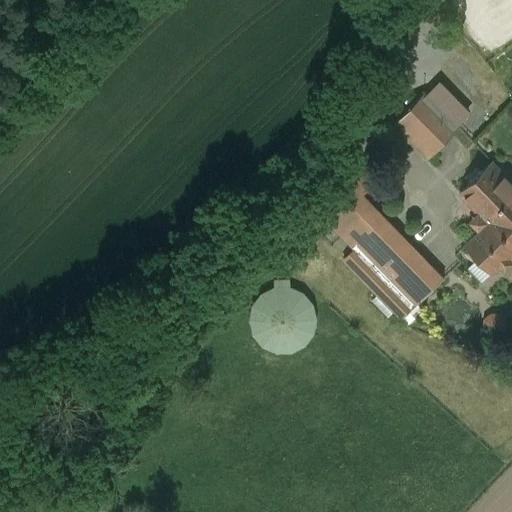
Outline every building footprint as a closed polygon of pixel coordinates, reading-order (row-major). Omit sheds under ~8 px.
[(459,127),(426,93),(405,115),(439,148),(459,127)] [(439,148),(405,115),(396,124),(430,157),(439,148)] [(511,182),(493,163),(461,194),(489,222),(465,245),(493,274),(511,255),(511,182)] [(423,258),(347,181),(316,211),(354,249),(344,260),(402,319),(444,278),(423,258)] [(252,350),(313,348),(311,290),(289,290),(289,279),(273,280),(274,294),(250,295),(252,350)]
